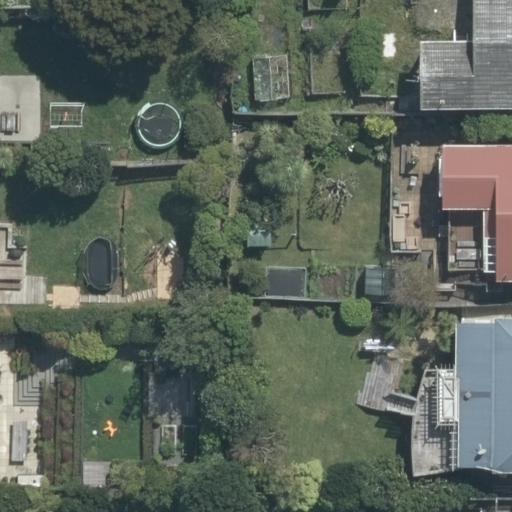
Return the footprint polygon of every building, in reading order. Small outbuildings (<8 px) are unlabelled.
[(511,0),(474,0),(474,35),(431,34),(429,101),(511,103),(511,0)] [(443,195),(489,197),(488,225),(446,223),(444,269),(511,272),(511,138),(446,135),(443,195)] [(460,361),(415,359),(410,456),(511,461),(511,305),(462,303),(460,361)] [(0,454),(34,456),(38,345),(0,343),(0,454)] [(394,500),(393,511),(501,511),(502,504),(394,500)]
